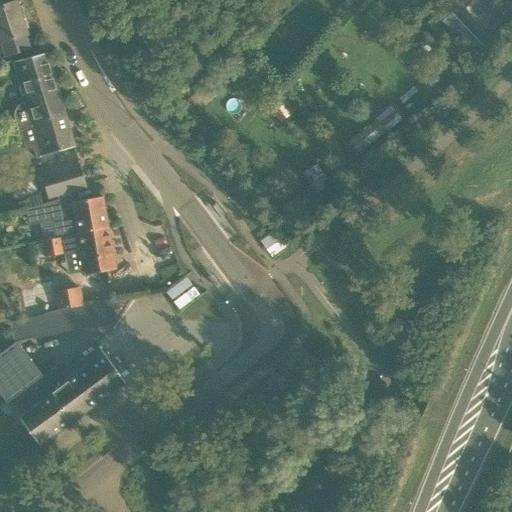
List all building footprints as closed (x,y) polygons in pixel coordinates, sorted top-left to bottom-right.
[(23,18),(18,1),(0,6),(0,42),(4,54),(30,46),(26,34),(28,33),(26,28),(28,27),(25,17),(23,18)] [(450,29),(443,35),(470,63),(486,48),(453,13),(443,22),(450,29)] [(18,129),(32,125),(66,116),(47,52),(14,62),(25,102),(21,103),(18,106),(14,115),(18,129)] [(75,146),(66,116),(32,125),(18,129),(19,130),(20,130),(26,151),(33,149),(36,158),(75,146)] [(49,198),(88,187),(80,161),(42,172),(49,198)] [(108,227),(103,196),(72,202),(72,204),(73,208),(66,209),(61,210),(59,199),(26,209),(29,225),(53,221),(56,237),(108,227)] [(116,269),(108,227),(56,237),(56,238),(41,241),(44,256),(80,249),(85,272),(85,275),(116,269)] [(183,274),(163,290),(177,308),(197,292),(183,274)] [(55,291),(57,307),(83,302),(80,286),(55,291)] [(113,304),(96,305),(98,326),(115,324),(113,304)] [(14,343),(0,353),(0,393),(7,402),(15,396),(43,375),(18,343),(17,341),(14,343)] [(40,446),(126,381),(99,346),(56,379),(61,386),(19,418),(40,446)]
